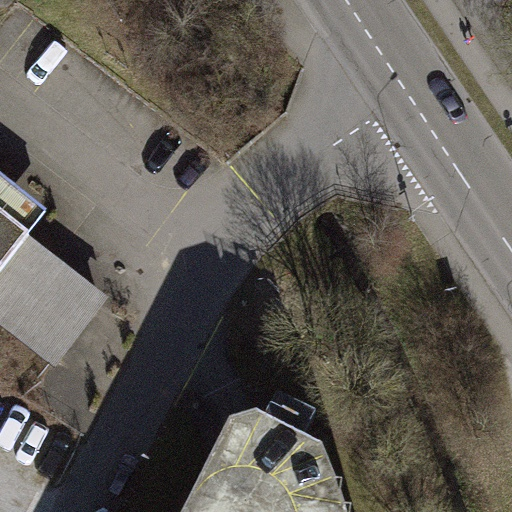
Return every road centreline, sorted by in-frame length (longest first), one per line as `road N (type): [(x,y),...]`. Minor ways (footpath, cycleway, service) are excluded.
road 1 (residential): [(409,95),(239,213),(83,511)]
road 2 (secondary): [(409,95),(511,249)]
